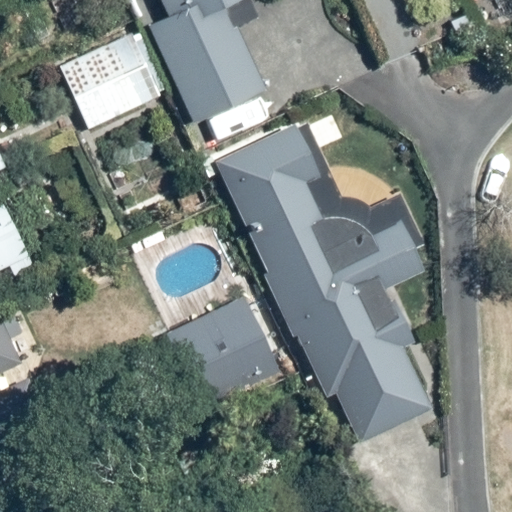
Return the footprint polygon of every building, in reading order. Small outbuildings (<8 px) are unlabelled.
[(42,0),(9,0),(27,48),(57,36),(42,0)] [(157,0),(163,12),(50,61),(83,129),(169,88),(184,119),(256,85),(218,7),(233,0),(157,0)] [(305,107),(207,156),(353,447),(433,407),(399,340),(416,332),(392,284),(422,269),(385,197),(360,209),(352,192),(338,200),(327,179),(338,173),(305,107)] [(0,268),(5,266),(9,275),(32,265),(2,198),(0,199),(0,168),(4,167),(0,157),(0,268)] [(0,461),(75,428),(17,299),(0,306),(0,461)] [(255,301),(168,346),(207,435),(297,396),(255,301)]
